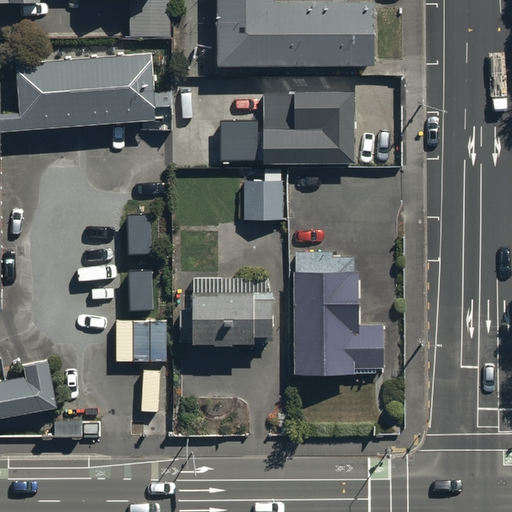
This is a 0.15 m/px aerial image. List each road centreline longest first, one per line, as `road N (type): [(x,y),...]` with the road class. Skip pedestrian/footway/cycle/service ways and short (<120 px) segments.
road 1 (tertiary): [(467,0),(474,505)]
road 2 (primary): [(0,508),(474,505)]
